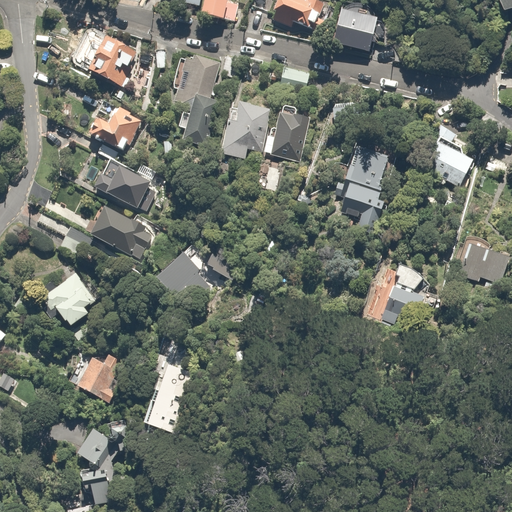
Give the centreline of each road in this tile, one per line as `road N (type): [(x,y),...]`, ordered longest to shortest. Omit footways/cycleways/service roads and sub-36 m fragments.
road 1 (residential): [(66,0),(471,102),(511,130)]
road 2 (residential): [(18,0),(32,149),(18,196),(0,221)]
